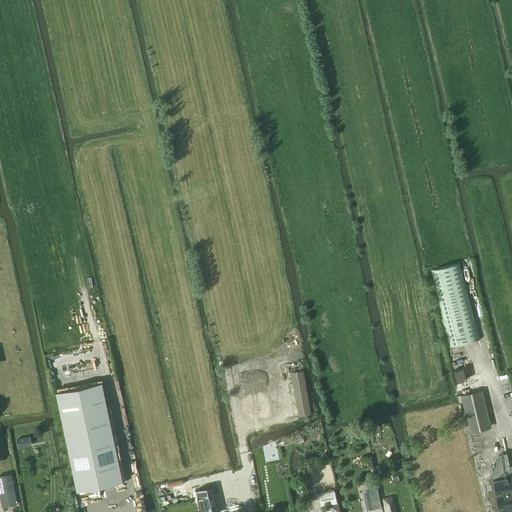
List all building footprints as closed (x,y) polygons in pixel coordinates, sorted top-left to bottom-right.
[(459,263),(432,270),(451,346),(478,339),(459,263)] [(463,369),(455,371),(457,380),(457,382),(466,380),(463,369)] [(311,414),(303,370),(290,373),(298,417),(311,414)] [(102,383),(55,392),(76,491),(122,482),(102,383)] [(492,428),(483,392),(461,397),(470,433),(492,428)] [(29,437),(16,439),(18,447),(30,445),(29,437)] [(499,455),(491,481),(496,511),(511,511),(511,475),(506,453),(499,455)] [(17,505),(12,474),(0,475),(0,497),(2,507),(17,505)] [(220,511),(216,487),(199,490),(203,511),(220,511)] [(377,489),(368,491),(372,510),(381,508),(377,489)] [(336,503),(334,492),(319,495),(321,506),(336,503)] [(392,496),(382,498),(384,511),(395,511),(393,498),(392,498),(392,496)]
